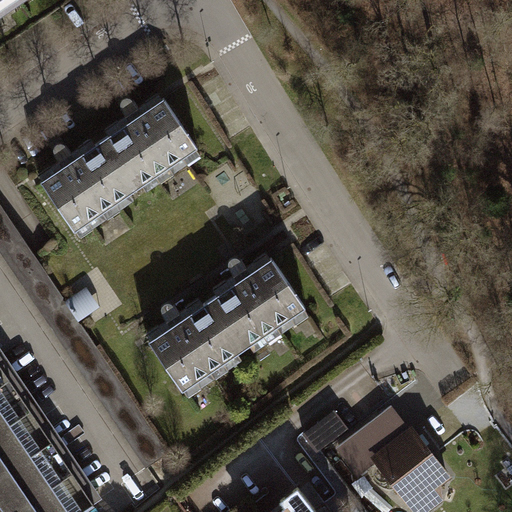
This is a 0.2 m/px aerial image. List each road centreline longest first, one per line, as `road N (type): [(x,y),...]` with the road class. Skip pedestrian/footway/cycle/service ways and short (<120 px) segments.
road 1 (residential): [(206,0),(397,312)]
road 2 (residential): [(168,0),(0,112)]
